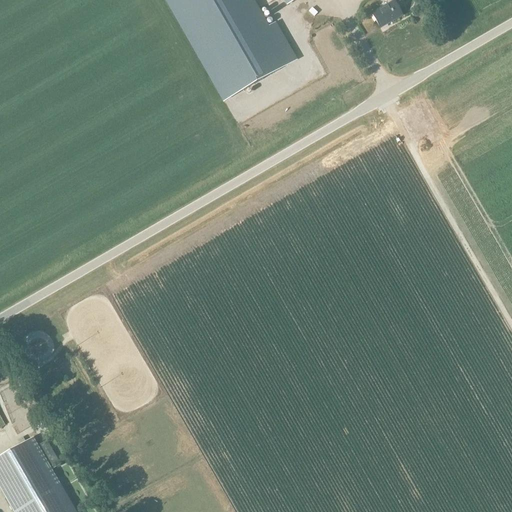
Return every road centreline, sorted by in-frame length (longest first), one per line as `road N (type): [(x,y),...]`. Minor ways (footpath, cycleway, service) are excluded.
road 1 (unclassified): [(0,321),(511,25)]
road 2 (track): [(511,339),(381,100)]
